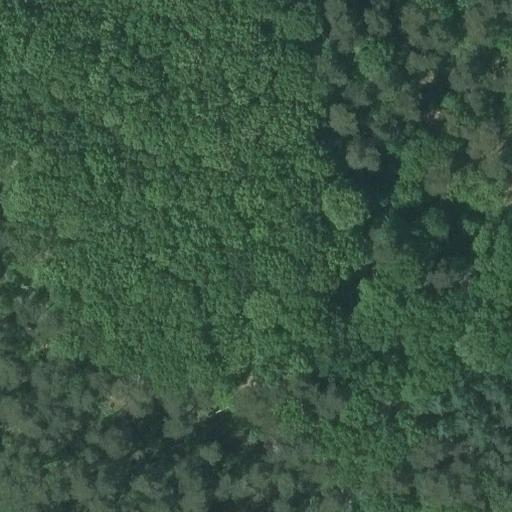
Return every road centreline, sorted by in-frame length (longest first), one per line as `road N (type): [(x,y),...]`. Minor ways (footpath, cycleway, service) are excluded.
road 1 (track): [(290,0),(408,356)]
road 2 (unclassified): [(335,511),(408,356),(471,271),(511,237)]
